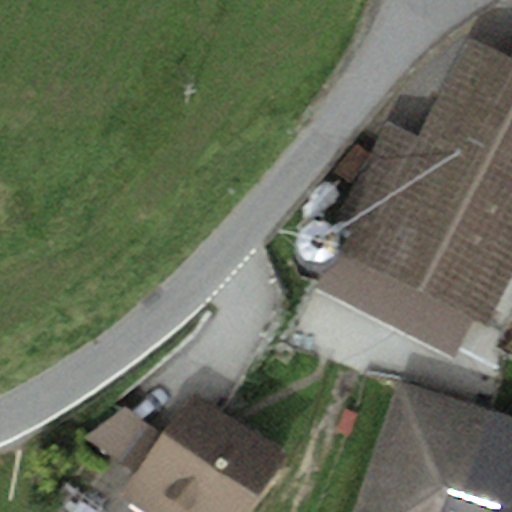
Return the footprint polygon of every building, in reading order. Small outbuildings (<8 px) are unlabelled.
[(415,138),(395,128),(334,248),(471,319),(489,327),(511,281),(511,52),(510,56),(468,35),(415,138)] [(303,261),(314,262),(325,258),(332,250),(334,239),(330,228),(321,221),(310,219),(299,224),(292,233),(290,243),(295,254),(303,261)] [(471,319),(334,248),(315,284),(453,355),(471,319)] [(511,511),(511,418),(400,381),(354,511),(511,511)] [(244,511),(285,456),(193,390),(163,432),(133,474),(119,494),(144,511),(244,511)] [(83,437),(133,474),(163,432),(124,407),(83,437)]
